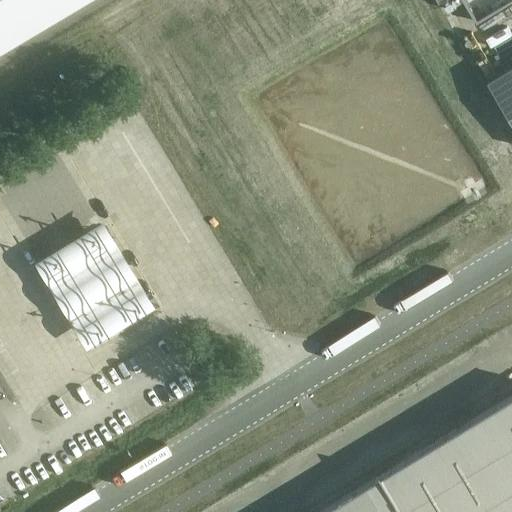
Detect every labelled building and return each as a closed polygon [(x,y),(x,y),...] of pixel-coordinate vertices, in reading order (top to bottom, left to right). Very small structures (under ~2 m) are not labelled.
[(511,64),(488,79),(511,117),(511,64)] [(110,240),(101,225),(39,263),(48,278),(110,240)] [(130,273),(117,253),(55,290),(68,311),(130,273)] [(152,311),(137,286),(75,323),(91,348),(152,311)] [(511,511),(511,394),(317,511),(511,511)]
